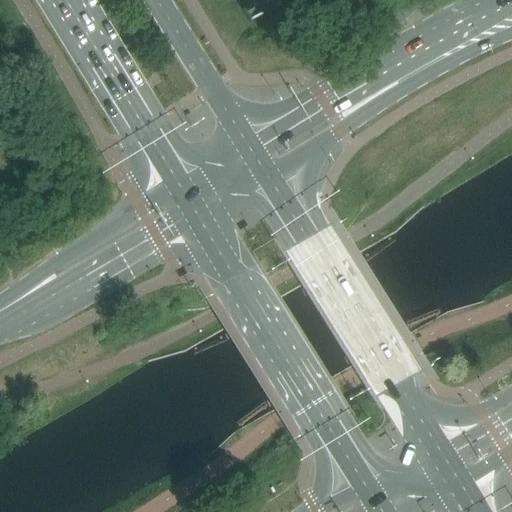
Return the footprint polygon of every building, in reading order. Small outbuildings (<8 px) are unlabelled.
[(399,23),(415,10),(420,6),(415,0),(395,0),(387,7),(399,23)] [(363,256),(305,289),(309,295),(367,262),(363,256)] [(284,300),(226,333),(230,339),(287,306),(284,300)] [(405,323),(348,356),(351,363),(409,330),(405,323)] [(326,367),(268,400),(272,407),(329,374),(326,367)]
